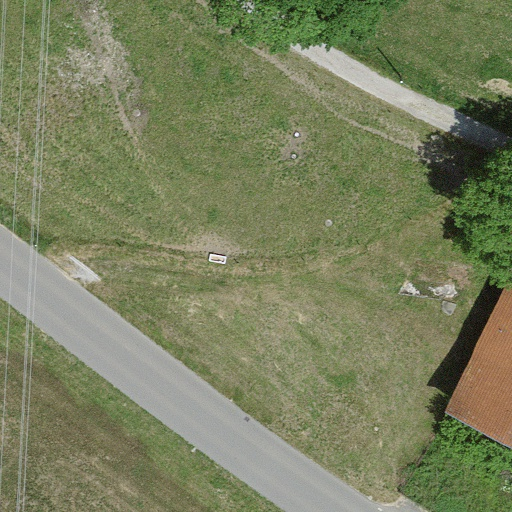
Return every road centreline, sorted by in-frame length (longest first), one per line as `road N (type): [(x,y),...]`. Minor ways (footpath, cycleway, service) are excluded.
road 1 (tertiary): [(0,258),(121,354),(349,511)]
road 2 (track): [(511,153),(244,0)]
